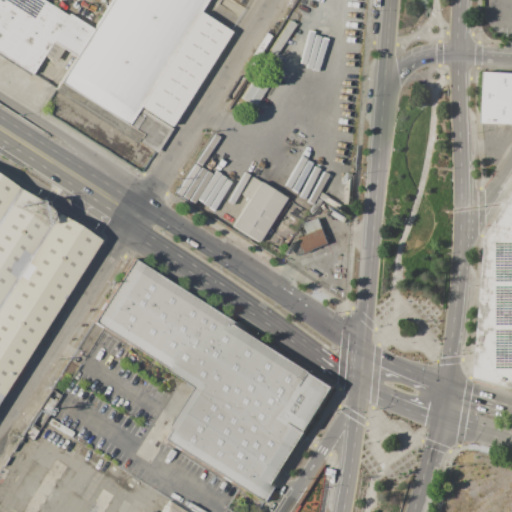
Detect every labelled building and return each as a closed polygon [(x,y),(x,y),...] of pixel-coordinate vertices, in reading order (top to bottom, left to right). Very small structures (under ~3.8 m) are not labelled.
[(0,53),(0,0),(40,0),(66,16),(67,14),(92,30),(75,57),(62,48),(53,62),(42,55),(31,73),(0,53)] [(75,57),(92,30),(111,0),(206,0),(198,13),(127,125),(59,82),(75,57)] [(127,125),(198,13),(229,32),(170,126),(172,128),(156,153),(137,141),(142,134),(127,125)] [(511,72),(511,124),(482,123),(484,72),(511,72)] [(266,82),(251,75),(240,100),(255,106),(266,82)] [(259,181),(248,199),(240,194),(251,176),(259,181)] [(0,177),(98,240),(0,394),(0,177)] [(259,181),(285,197),(257,242),(231,226),(248,199),(259,181)] [(511,200),(488,238),(478,377),(511,386),(511,200)] [(323,228),(307,234),(303,224),(319,218),(323,228)] [(329,243),(296,256),(291,243),(298,241),(297,238),(307,234),(323,228),(329,243)] [(132,259),(334,385),(262,501),(163,439),(196,387),(92,322),(132,259)] [(151,511),(150,511),(149,511),(184,511),(166,502),(160,511),(151,511)]
